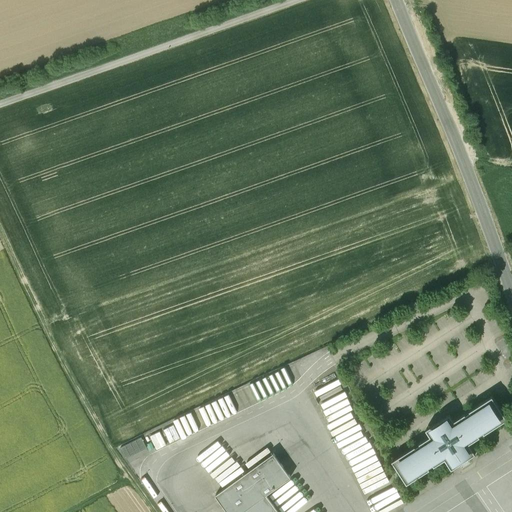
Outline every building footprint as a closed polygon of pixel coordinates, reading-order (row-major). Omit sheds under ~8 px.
[(458,396),(473,388),(470,382),(455,391),(458,396)] [(429,437),(391,462),(406,485),(444,460),(450,470),(474,454),(468,444),(506,420),(491,397),(453,421),(449,415),(424,430),(429,437)] [(151,434),(157,448),(181,438),(176,428),(174,428),(173,425),(163,429),(151,434)] [(237,450),(243,459),(248,456),(248,455),(263,444),(258,436),(237,450)] [(119,448),(125,459),(146,448),(141,437),(119,448)] [(227,511),(277,511),(265,494),(289,477),(272,453),(215,494),(227,511)] [(398,490),(376,505),(380,511),(386,511),(405,500),(398,490)] [(483,511),(474,495),(450,508),(452,511),(483,511)]
